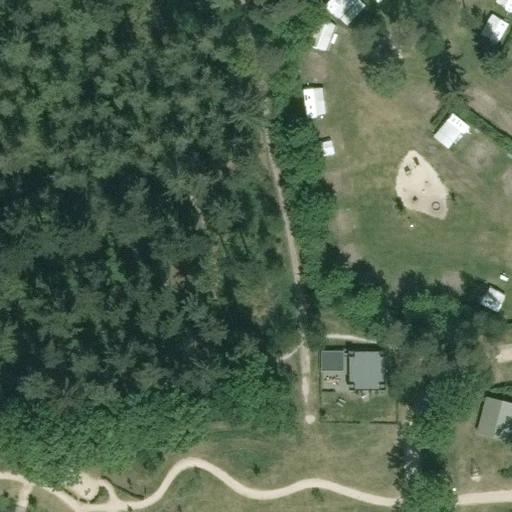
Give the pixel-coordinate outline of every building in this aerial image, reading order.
[(490,34),(508,45),(511,37),(511,21),(502,15),(490,34)] [(337,48),(345,34),(326,23),(318,37),(337,48)] [(340,85),(341,64),(312,64),(312,85),(340,85)] [(472,107),(490,120),(499,109),(480,96),(472,107)] [(316,115),(334,114),(333,97),(315,98),(316,115)] [(465,149),(479,133),(460,117),(446,132),(465,149)] [(511,124),(509,122),(501,130),(511,139),(511,124)] [(322,156),(346,152),(343,134),(319,137),(322,156)] [(488,140),(470,166),(492,180),(509,154),(488,140)] [(338,242),(360,239),(358,220),(336,222),(338,242)] [(341,261),(345,277),(376,268),(371,252),(341,261)] [(445,307),(462,307),(463,286),(445,285),(445,307)] [(483,289),(483,304),(499,305),(499,290),(483,289)] [(345,375),(345,356),(323,356),(323,376),(345,375)] [(385,357),(351,356),(351,390),(385,391),(385,357)] [(511,429),(511,405),(489,400),(482,427),(511,434),(511,429)]
